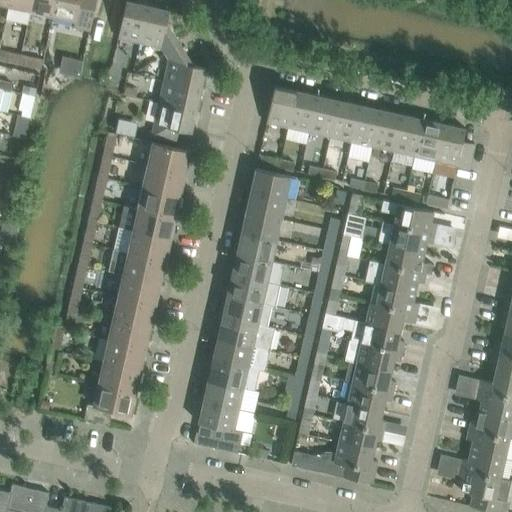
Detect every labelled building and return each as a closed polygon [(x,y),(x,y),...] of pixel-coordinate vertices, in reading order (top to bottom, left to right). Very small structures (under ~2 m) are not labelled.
[(9,0),(9,5),(5,20),(27,25),(30,10),(32,0),(9,0)] [(55,0),(32,0),(30,10),(52,15),(55,0)] [(96,0),(55,0),(52,15),(74,20),(73,26),(90,30),(96,0)] [(125,0),(117,37),(139,42),(148,5),(134,2),(134,0),(125,0)] [(148,5),(139,42),(161,47),(164,53),(180,43),(166,22),(169,10),(148,5)] [(180,43),(164,53),(168,59),(163,80),(200,89),(205,67),(193,64),(180,43)] [(0,50),(0,58),(18,63),(20,55),(0,50)] [(62,54),(59,71),(79,75),(82,59),(62,54)] [(20,55),(18,63),(40,68),(42,60),(20,55)] [(9,90),(11,83),(0,79),(0,87),(3,89),(9,90)] [(197,103),(200,89),(163,80),(158,102),(196,111),(200,112),(202,104),(197,103)] [(23,84),(21,92),(34,95),(36,86),(23,84)] [(295,90),(275,85),(274,85),(266,122),(287,127),(295,90)] [(317,95),(295,90),(287,127),(308,132),(317,95)] [(22,93),(18,109),(22,110),(30,112),(34,96),(22,93)] [(338,99),(317,95),(308,132),(329,136),(338,99)] [(359,104),(338,99),(329,136),(351,141),(359,104)] [(191,131),(196,111),(158,102),(151,135),(176,141),(178,129),(191,131)] [(380,109),(359,104),(351,141),(372,146),(380,109)] [(401,114),(380,109),(372,146),(393,151),(401,114)] [(423,118),(401,114),(393,151),(414,155),(423,118)] [(444,123),(423,118),(414,155),(435,160),(444,123)] [(15,120),(12,135),(24,138),(28,123),(15,120)] [(124,131),(142,133),(143,122),(125,120),(124,131)] [(465,128),(444,123),(435,160),(456,165),(468,168),(474,143),(462,140),(465,128)] [(108,132),(105,145),(113,147),(116,134),(108,132)] [(152,142),(147,164),(185,173),(190,150),(152,142)] [(267,156),(265,164),(278,167),(280,159),(267,156)] [(280,159),(278,167),(292,170),(294,162),(280,159)] [(101,163),(98,176),(106,178),(109,164),(101,163)] [(147,164),(142,186),(180,195),(185,173),(147,164)] [(320,176),(322,168),(309,165),(307,173),(320,176)] [(255,168),(250,189),(285,197),(290,176),(255,168)] [(322,168),(320,176),(334,179),(336,171),(322,168)] [(98,176),(95,190),(103,192),(106,178),(98,176)] [(362,189),(364,181),(350,178),(349,183),(348,186),(362,189)] [(364,181),(362,189),(375,192),(377,184),(364,181)] [(142,186),(137,208),(175,217),(180,195),(142,186)] [(390,195),(404,198),(406,190),(392,187),(390,195)] [(250,189),(246,211),(281,219),(285,197),(250,189)] [(334,202),(343,204),(346,191),(337,189),(334,202)] [(406,190),(404,198),(418,201),(419,193),(406,190)] [(352,193),(347,213),(356,215),(361,195),(352,193)] [(396,213),(394,224),(434,233),(436,223),(430,221),(433,211),(383,200),(381,210),(396,213)] [(91,206),(88,220),(96,222),(99,208),(91,206)] [(137,208),(132,230),(170,238),(175,217),(137,208)] [(276,240),(281,219),(246,211),(241,232),(276,240)] [(366,217),(356,215),(347,213),(343,233),(352,235),(361,237),(366,217)] [(330,217),(328,229),(337,231),(339,219),(330,217)] [(88,220),(85,234),(93,235),(96,222),(88,220)] [(0,243),(5,244),(7,245),(11,223),(2,221),(0,228),(0,243)] [(378,241),(389,243),(423,251),(426,241),(432,243),(434,233),(394,224),(382,221),(378,241)] [(118,227),(113,248),(128,252),(165,260),(170,238),(132,230),(118,227)] [(325,241),(334,243),(337,231),(328,229),(325,241)] [(241,232),(236,253),(271,261),(276,240),(241,232)] [(343,233),(340,246),(349,248),(352,235),(343,233)] [(389,243),(385,263),(425,273),(431,274),(433,264),(427,263),(421,261),(423,251),(389,243)] [(5,244),(1,260),(10,262),(13,246),(7,245),(5,244)] [(81,250),(78,264),(86,265),(89,252),(81,250)] [(323,250),(318,271),(327,273),(332,252),(323,250)] [(128,252),(123,274),(160,282),(165,260),(128,252)] [(271,261),(236,253),(231,274),(266,282),(279,285),(284,264),(271,261)] [(336,260),(334,273),(343,275),(346,262),(336,260)] [(365,280),(374,282),(414,291),(417,281),(423,283),(425,273),(385,263),(370,260),(365,280)] [(78,264),(75,277),(83,279),(86,265),(78,264)] [(324,286),(327,273),(318,271),(315,284),(324,286)] [(334,273),(331,285),(340,287),(343,275),(334,273)] [(155,304),(160,282),(123,274),(118,295),(155,304)] [(266,282),(231,274),(227,295),(272,305),(275,306),(279,285),(266,282)] [(374,282),(370,301),(416,312),(418,303),(412,301),(414,291),(374,282)] [(72,294),(68,307),(76,309),(79,295),(72,294)] [(118,295),(113,317),(150,326),(155,304),(118,295)] [(222,316),(257,324),(267,326),(272,305),(227,295),(222,316)] [(505,301),(502,311),(511,312),(511,295),(510,302),(505,301)] [(328,298),(325,313),(334,315),(337,301),(328,298)] [(312,301),(309,313),(318,315),(321,303),(312,301)] [(370,301),(365,322),(400,329),(402,320),(414,322),(416,312),(370,301)] [(68,307),(65,321),(73,323),(76,309),(68,307)] [(506,322),(504,332),(511,333),(511,312),(502,311),(500,321),(506,322)] [(306,326),(315,328),(318,315),(309,313),(306,326)] [(334,315),(325,313),(321,327),(340,331),(343,329),(345,317),(334,315)] [(275,328),(267,326),(257,324),(222,316),(217,337),(271,349),(275,328)] [(145,348),(150,326),(113,317),(108,339),(145,348)] [(398,339),(400,329),(365,322),(361,341),(401,351),(404,340),(398,339)] [(55,327),(52,341),(60,343),(64,329),(55,327)] [(496,341),(493,351),(511,354),(511,333),(504,332),(501,342),(496,341)] [(247,366),(259,369),(266,370),(271,349),(217,337),(212,358),(247,366)] [(328,340),(319,338),(316,352),(325,354),(328,340)] [(108,339),(103,361),(140,369),(145,348),(108,339)] [(399,360),(401,351),(361,341),(349,339),(345,359),(349,360),(391,369),(393,359),(399,360)] [(308,357),(311,345),(302,343),(299,355),(308,357)] [(497,362),(495,372),(511,375),(511,354),(493,351),(491,360),(497,362)] [(322,369),(325,354),(316,352),(313,366),(322,369)] [(306,370),(308,357),(299,355),(297,368),(306,370)] [(49,357),(46,371),(54,373),(57,359),(49,357)] [(212,358),(208,379),(243,387),(254,390),(259,369),(247,366),(212,358)] [(344,380),(352,381),(392,390),(395,381),(389,379),(391,369),(349,360),(344,380)] [(103,361),(98,383),(135,391),(140,369),(103,361)] [(511,375),(495,372),(493,382),(480,379),(478,389),(511,396),(511,375)] [(307,392),(316,394),(319,380),(310,378),(307,392)] [(238,408),(243,387),(208,379),(203,400),(238,408)] [(352,381),(347,401),(382,409),(384,399),(390,400),(392,390),(352,381)] [(87,404),(83,418),(108,424),(112,410),(130,414),(135,391),(98,383),(93,405),(87,404)] [(293,385),(290,398),(299,400),(302,387),(293,385)] [(511,396),(478,389),(475,399),(481,400),(479,410),(511,417),(511,396)] [(307,392),(304,405),(313,407),(316,394),(307,392)] [(290,398),(287,410),(296,412),(299,400),(290,398)] [(41,399),(40,406),(47,408),(49,400),(41,399)] [(237,452),(239,444),(242,431),(233,429),(238,408),(203,400),(198,422),(200,422),(198,432),(196,431),(193,443),(237,452)] [(347,401),(343,421),(383,430),(386,420),(380,419),(382,409),(347,401)] [(511,417),(479,410),(477,420),(471,419),(469,429),(509,438),(511,438),(511,417)] [(301,419),(298,432),(307,434),(310,422),(301,419)] [(343,421),(339,441),(373,449),(375,439),(381,440),(383,430),(343,421)] [(472,440),(470,450),(504,458),(509,438),(469,429),(466,438),(472,440)] [(290,465),(342,476),(372,483),(377,460),(371,459),(373,449),(339,441),(336,453),(321,453),(320,456),(294,450),(290,465)] [(500,477),(504,458),(470,450),(468,460),(462,458),(460,468),(500,477)] [(473,493),(470,505),(499,511),(502,499),(495,498),(500,477),(460,468),(457,478),(463,480),(461,490),(473,493)] [(0,489),(0,511),(44,511),(46,505),(49,492),(12,484),(10,492),(0,489)] [(109,511),(111,506),(64,496),(61,509),(46,505),(44,511),(109,511)]
